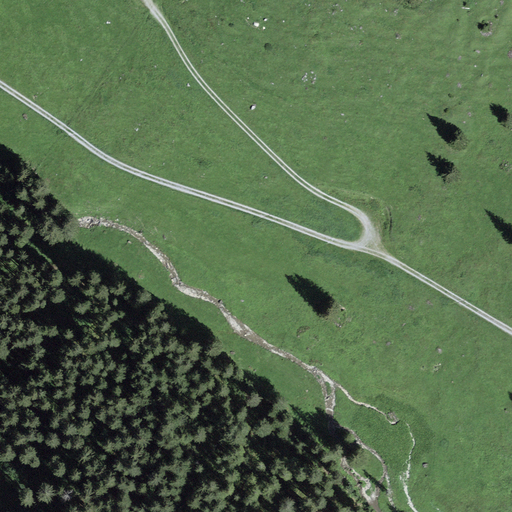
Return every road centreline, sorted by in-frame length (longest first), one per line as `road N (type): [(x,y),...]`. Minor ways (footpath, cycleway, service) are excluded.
road 1 (track): [(0,85),(122,170),(373,251),(511,333)]
road 2 (track): [(352,249),(362,226),(357,217),(286,171),(195,76),(146,0)]
road 3 (track): [(385,259),(422,398),(445,428),(441,469),(411,511)]
